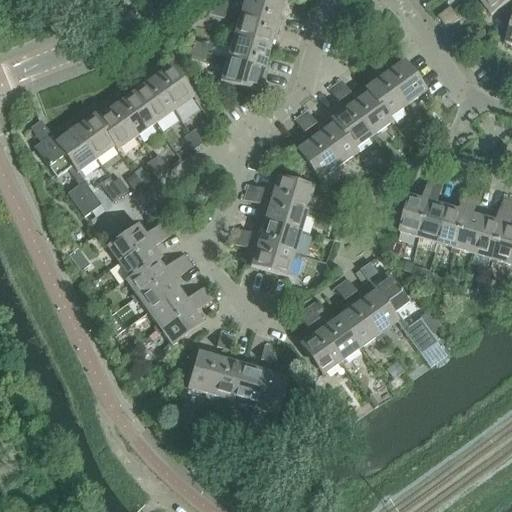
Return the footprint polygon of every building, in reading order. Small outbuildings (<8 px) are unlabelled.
[(268,0),(243,0),(239,16),(276,27),(283,4),(268,0)] [(511,2),(511,0),(479,0),(492,17),(511,2)] [(212,2),(210,9),(226,13),(228,6),(212,2)] [(438,18),(442,24),(455,14),(451,8),(438,18)] [(226,13),(210,9),(208,16),(224,20),(226,13)] [(455,14),(442,24),(447,30),(460,20),(455,14)] [(239,16),(233,38),(270,49),(276,27),(239,16)] [(226,60),(263,71),(270,49),(233,38),(226,60)] [(194,43),(192,50),(207,55),(209,47),(194,43)] [(207,55),(192,50),(190,57),(205,62),(207,55)] [(263,71),(226,60),(220,83),(257,94),(263,71)] [(403,62),(384,76),(406,107),(425,93),(403,62)] [(151,81),(173,112),(192,98),(170,67),(151,81)] [(406,107),(384,76),(364,90),(367,94),(368,94),(387,120),(388,121),(406,107)] [(132,94),(155,125),(173,112),(151,81),(132,94)] [(340,82),(334,86),(344,99),(350,95),(340,82)] [(344,99),(334,86),(328,91),(338,104),(344,99)] [(114,107),(136,138),(155,125),(132,94),(114,107)] [(387,120),(368,94),(367,94),(349,107),(371,138),(391,124),(388,121),(387,120)] [(114,107),(96,120),(95,121),(115,148),(114,149),(117,152),(136,138),(114,107)] [(330,121),(333,125),(334,124),(353,151),(354,150),(371,138),(349,107),(330,121)] [(306,112),(300,117),(309,130),(315,125),(306,112)] [(96,161),(114,149),(115,148),(95,121),(96,120),(93,116),(74,130),(96,161)] [(309,130),(300,117),(294,121),(303,134),(309,130)] [(55,144),(55,143),(41,122),(30,130),(40,144),(34,149),(56,180),(68,171),(79,186),(67,195),(84,219),(101,207),(77,174),(77,175),(55,144)] [(426,122),(420,127),(430,140),(436,135),(426,122)] [(333,125),(315,137),(337,168),(357,154),(354,150),(353,151),(334,124),(333,125)] [(430,140),(420,127),(414,131),(424,144),(430,140)] [(74,130),(55,143),(55,144),(77,175),(77,174),(96,161),(74,130)] [(195,130),(189,135),(199,148),(205,143),(195,130)] [(199,148),(189,135),(183,139),(193,152),(199,148)] [(337,168),(315,137),(296,151),(318,182),(337,168)] [(158,157),(152,161),(162,174),(168,170),(158,157)] [(162,174),(152,161),(146,166),(156,179),(162,174)] [(376,168),(370,172),(374,177),(377,181),(383,177),(380,173),(376,168)] [(426,192),(433,194),(438,179),(431,177),(426,192)] [(277,179),(270,201),(307,212),(313,189),(277,179)] [(438,179),(433,194),(441,196),(445,181),(438,179)] [(118,180),(112,184),(122,197),(128,193),(118,180)] [(112,184),(106,188),(116,201),(122,197),(112,184)] [(247,187),(245,194),(261,199),(263,191),(247,187)] [(463,203),(470,205),(475,190),(468,188),(463,203)] [(475,190),(470,205),(478,207),(482,192),(475,190)] [(261,199),(245,194),(243,201),(259,206),(261,199)] [(400,234),(420,240),(431,203),(411,197),(400,234)] [(500,214),(507,216),(511,201),(505,198),(500,214)] [(270,201),(264,223),(300,234),(307,212),(270,201)] [(420,240),(438,245),(449,209),(431,203),(420,240)] [(438,245),(456,251),(467,214),(449,209),(438,245)] [(456,251),(475,256),(486,220),(467,214),(456,251)] [(475,256),(493,262),(504,225),(486,220),(475,256)] [(152,231),(157,238),(170,228),(165,222),(152,231)] [(264,223),(257,245),(294,256),(300,234),(264,223)] [(511,227),(504,225),(493,262),(511,267),(511,227)] [(106,249),(118,266),(149,243),(137,227),(106,249)] [(170,228),(157,238),(161,244),(174,234),(170,228)] [(235,231),(232,238),(248,242),(250,235),(235,231)] [(248,242),(232,238),(230,245),(246,250),(248,242)] [(118,266),(129,280),(129,281),(156,261),(157,262),(161,259),(149,243),(118,266)] [(257,245),(250,268),(287,279),(294,256),(257,245)] [(172,266),(176,272),(189,262),(185,257),(172,266)] [(125,283),(137,299),(168,277),(157,262),(156,261),(129,281),(129,280),(125,283)] [(189,262),(176,272),(180,277),(193,268),(189,262)] [(359,272),(374,292),(397,323),(420,356),(437,343),(420,320),(408,329),(396,313),(409,304),(386,273),(380,278),(369,264),(359,272)] [(137,299),(148,315),(179,293),(168,277),(137,299)] [(346,281),(340,285),(350,298),(356,294),(346,281)] [(350,298),(340,285),(334,289),(344,302),(350,298)] [(193,296),(198,302),(211,293),(206,287),(193,296)] [(374,292),(356,306),(378,337),(397,323),(374,292)] [(148,315),(159,330),(190,308),(179,293),(148,315)] [(211,293),(198,302),(202,308),(215,299),(211,293)] [(378,337),(356,306),(337,319),(360,350),(378,337)] [(309,307),(303,312),(313,325),(319,320),(309,307)] [(190,308),(159,330),(171,347),(202,325),(190,308)] [(313,325),(303,312),(297,316),(307,329),(313,325)] [(360,350),(337,319),(319,332),(341,363),(360,350)] [(341,363),(319,332),(299,346),(322,377),(341,363)] [(216,349),(223,351),(228,336),(221,334),(216,349)] [(228,336),(223,351),(230,353),(235,338),(228,336)] [(260,362),(268,364),(272,349),(265,347),(260,362)] [(272,349),(268,364),(275,366),(279,351),(272,349)] [(210,397),(220,361),(198,354),(187,390),(210,397)] [(210,397),(232,404),(242,367),(220,361),(210,397)] [(265,373),(242,367),(232,404),(254,410),(265,373)] [(265,373),(254,410),(277,417),(287,380),(265,373)]
